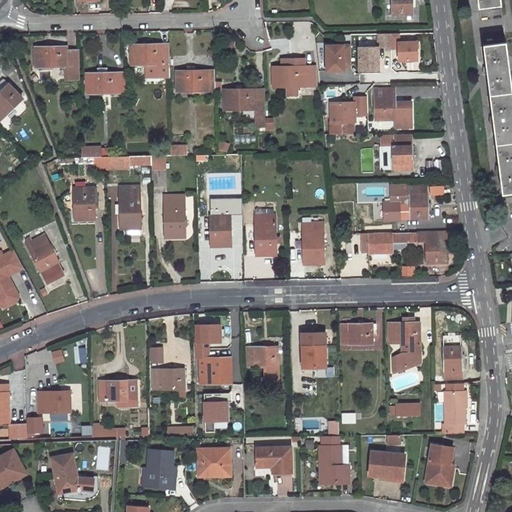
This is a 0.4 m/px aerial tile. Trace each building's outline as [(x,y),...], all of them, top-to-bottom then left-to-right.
[(392,0),(393,16),(413,15),(412,0),(392,0)] [(482,9),(483,17),(502,16),(502,8),(482,9)] [(399,33),(391,34),(391,47),(391,49),(399,48),(399,61),(417,60),(417,42),(399,42),(399,33)] [(391,34),(378,34),(378,47),(359,47),(359,71),(379,70),(379,47),(391,47),(391,34)] [(500,72),(499,57),(508,56),(506,42),(484,45),(487,67),(488,74),(493,116),(494,123),(500,165),(501,173),(504,194),(511,192),(511,160),(511,157),(511,121),(507,122),(505,107),(511,106),(511,84),(510,71),(500,72)] [(163,44),(131,45),(131,65),(163,64),(163,67),(170,67),(169,45),(163,45),(163,44)] [(352,66),(352,45),(327,46),(327,71),(345,71),(345,66),(352,66)] [(68,46),(36,47),(36,68),(67,67),(68,79),(80,79),(80,50),(68,51),(68,46)] [(7,54),(0,60),(0,66),(3,69),(11,62),(13,60),(7,54)] [(508,56),(499,57),(500,72),(510,71),(508,56)] [(3,69),(1,71),(7,77),(17,68),(11,62),(3,69)] [(297,67),(273,67),(273,87),(316,86),(316,67),(305,67),(297,67)] [(187,71),(177,71),(178,92),(215,91),(215,70),(195,71),(187,71)] [(98,73),(87,73),(87,94),(125,92),(125,75),(119,75),(119,73),(105,73),(98,73)] [(0,121),(24,99),(5,80),(0,85),(0,121)] [(395,88),(375,89),(376,121),(395,120),(395,128),(412,127),(411,102),(396,103),(395,88)] [(256,109),(256,108),(266,108),(265,91),(256,91),(256,89),(241,90),(236,90),(224,90),(225,110),(256,109)] [(331,134),(354,134),(354,116),(367,116),(367,97),(355,98),(355,103),(332,103),(332,124),(331,124),(331,134)] [(267,129),(275,129),(275,117),(267,117),(267,129)] [(411,135),(381,135),(382,146),(392,146),(393,169),(413,169),(411,135)] [(222,140),(219,150),(228,152),(231,143),(222,140)] [(187,145),(172,146),(172,151),(172,155),(187,155),(187,145)] [(102,146),(82,146),(82,157),(84,157),(89,157),(94,157),(102,157),(102,153),(102,146)] [(152,146),(130,147),(130,156),(138,156),(144,156),(152,156),(152,146)] [(360,148),(362,173),(375,172),(374,147),(360,148)] [(238,155),(227,155),(227,163),(238,163),(238,155)] [(109,157),(107,157),(107,169),(130,169),(130,156),(126,156),(109,157)] [(102,157),(94,157),(95,170),(107,169),(107,157),(102,157)] [(445,170),(445,160),(429,160),(429,169),(445,170)] [(404,201),(404,196),(409,195),(409,201),(410,219),(429,218),(429,194),(426,195),(426,186),(406,186),(406,184),(391,185),(391,202),(404,201)] [(140,186),(120,186),(121,229),(128,229),(129,234),(141,233),(140,186)] [(95,187),(74,188),(75,219),(96,219),(95,207),(95,187)] [(185,195),(165,196),(166,238),(186,238),(185,195)] [(230,204),(210,204),(212,247),(231,246),(230,204)] [(267,215),(255,215),(257,257),(277,256),(276,244),(276,235),(275,215),(267,215)] [(350,223),(351,216),(342,215),(341,222),(350,223)] [(304,223),(303,223),(304,264),(324,264),(324,222),(316,222),(304,223)] [(39,227),(28,233),(31,237),(32,240),(43,234),(39,227)] [(447,231),(416,231),(416,234),(383,234),(383,233),(362,233),(363,253),(391,253),(391,243),(427,243),(428,263),(448,262),(447,231)] [(31,237),(25,240),(48,283),(65,275),(59,264),(60,263),(44,233),(43,234),(32,240),(31,237)] [(24,268),(19,258),(7,264),(4,259),(0,261),(0,302),(6,313),(15,308),(11,301),(20,296),(9,276),(24,268)] [(420,322),(388,323),(389,344),(401,343),(402,353),(420,353),(420,322)] [(372,323),(342,324),(342,344),(373,343),(373,329),(372,323)] [(220,325),(195,326),(196,349),(209,349),(209,342),(221,341),(220,325)] [(325,334),(302,335),(302,366),(326,366),(325,334)] [(152,363),(166,363),(166,346),(151,346),(152,363)] [(278,346),(247,347),(247,367),(265,366),(265,385),(279,384),(278,346)] [(462,346),(442,346),(443,379),(463,379),(462,346)] [(75,362),(88,362),(88,347),(75,347),(75,362)] [(56,363),(67,360),(63,348),(52,351),(56,363)] [(208,383),(208,378),(232,378),(231,357),(199,358),(200,383),(208,383)] [(3,374),(14,371),(12,365),(1,369),(3,374)] [(185,369),(153,369),(153,389),(186,389),(185,369)] [(131,380),(98,381),(99,401),(117,400),(117,406),(137,406),(137,398),(132,399),(131,380)] [(0,421),(10,422),(9,385),(0,385),(0,421)] [(229,393),(205,393),(207,432),(216,432),(216,421),(229,420),(228,402),(233,402),(233,389),(229,393)] [(70,391),(38,392),(38,412),(70,411),(70,391)] [(467,424),(466,391),(446,392),(446,424),(449,424),(448,433),(464,433),(464,424),(467,424)] [(303,401),(303,424),(328,424),(328,401),(303,401)] [(355,413),(342,413),(342,423),(355,423),(355,413)] [(419,413),(397,414),(397,425),(420,424),(419,413)] [(27,423),(9,424),(9,439),(27,438),(27,431),(34,431),(34,419),(27,419),(27,423)] [(100,423),(92,424),(92,436),(107,436),(107,429),(103,429),(103,425),(100,425),(100,423)] [(135,428),(107,429),(107,436),(112,436),(135,435),(135,428)] [(388,434),(388,445),(403,444),(402,433),(388,434)] [(326,467),(326,483),(342,483),(342,485),(351,485),(351,467),(344,467),(344,447),(342,447),(342,436),(326,436),(326,447),(322,447),(322,467),(326,467)] [(306,440),(307,449),(315,449),(315,440),(306,440)] [(448,483),(451,464),(454,448),(432,445),(427,479),(448,483)] [(294,473),(293,448),(257,448),(258,465),(274,464),(275,474),(294,473)] [(14,449),(0,456),(0,483),(4,481),(7,487),(23,479),(26,476),(27,472),(27,470),(27,466),(26,465),(23,466),(14,449)] [(148,469),(147,488),(175,490),(176,479),(172,479),(173,469),(174,453),(150,451),(148,469)] [(230,451),(202,452),(203,464),(198,464),(199,475),(212,475),(212,478),(231,478),(230,451)] [(406,455),(373,452),(370,476),(388,479),(388,476),(402,477),(403,478),(406,455)] [(73,453),(52,458),(55,477),(57,476),(60,492),(79,488),(92,489),(94,479),(77,477),(73,453)] [(426,484),(452,487),(455,465),(451,464),(448,483),(427,479),(426,484)]
